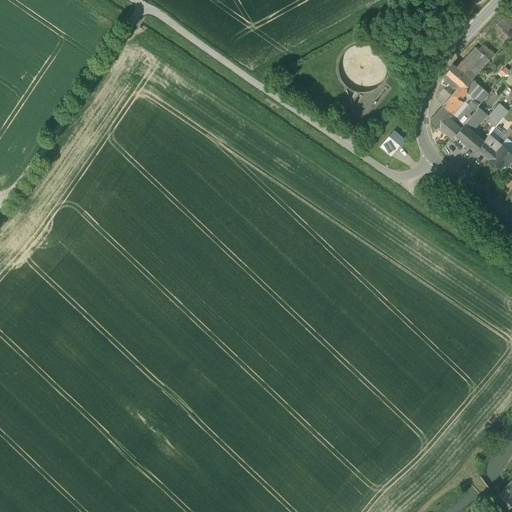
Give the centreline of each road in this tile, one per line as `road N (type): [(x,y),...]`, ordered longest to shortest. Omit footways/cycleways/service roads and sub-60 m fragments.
road 1 (unclassified): [(0,210),(145,4),(388,172),(433,161)]
road 2 (residential): [(433,161),(420,138),(427,87),(505,0)]
road 3 (track): [(399,175),(405,187),(511,259)]
